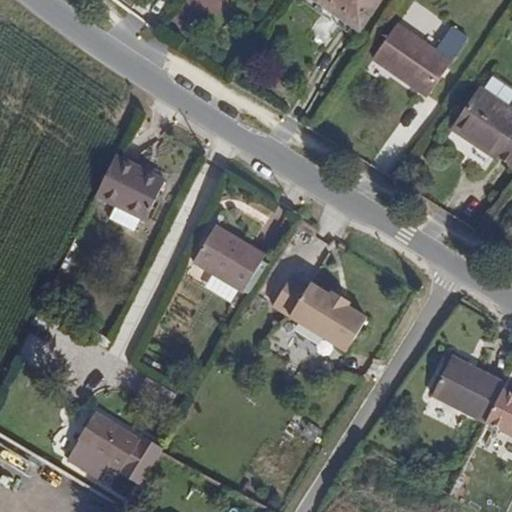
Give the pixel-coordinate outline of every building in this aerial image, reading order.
[(323,0),(357,24),(373,0),(323,0)] [(429,93),(468,34),(453,24),(435,48),(398,23),(375,57),(429,93)] [(511,106),(480,86),(455,124),(470,133),(469,137),(493,153),(495,153),(511,163),(511,106)] [(135,221),(158,178),(110,154),(89,198),(135,221)] [(263,254),(214,222),(190,259),(240,291),(263,254)] [(363,319),(343,306),(345,302),(328,291),(325,296),(306,283),(304,287),(286,275),(267,305),(342,353),(363,319)] [(457,405),(478,367),(454,353),(434,394),(457,405)] [(484,418),(503,380),(478,367),(457,405),(484,418)] [(158,390),(124,369),(114,386),(148,406),(158,390)] [(154,449),(134,437),(131,440),(84,413),(66,443),(66,447),(58,461),(88,479),(98,463),(111,470),(111,474),(132,485),(154,449)]
